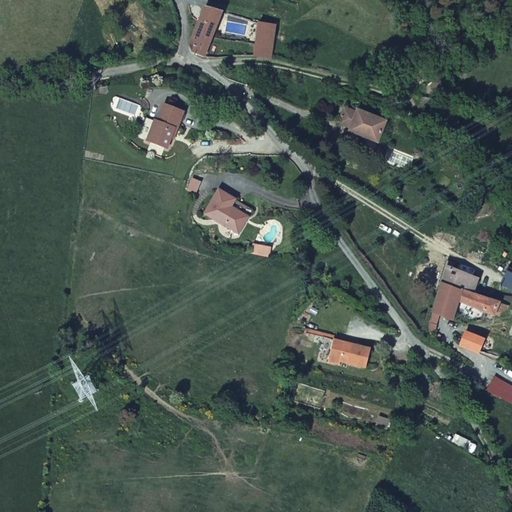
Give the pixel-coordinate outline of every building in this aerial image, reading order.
[(208,58),(225,14),(208,8),(204,19),(193,46),(196,54),(208,58)] [(273,62),(277,28),(261,26),(257,60),(273,62)] [(175,125),(178,126),(185,109),(165,100),(158,118),(146,112),(138,132),(167,144),(171,135),(175,125)] [(345,108),(339,123),(352,128),(351,131),(379,143),(388,122),(360,111),(359,113),(345,108)] [(218,188),(206,210),(221,218),(220,220),(239,230),(251,207),(218,188)] [(270,244),(254,241),(252,249),(269,251),(270,244)] [(444,280),(473,291),(477,277),(454,266),(455,263),(449,260),(444,280)] [(511,304),(500,301),(477,293),(473,291),(444,280),(435,313),(460,321),(462,317),(457,315),(460,303),(496,316),(497,313),(511,310),(511,308),(511,304)] [(463,345),(483,353),(489,339),(468,331),(463,345)] [(374,348),(347,340),(336,337),(330,360),(340,363),(341,360),(368,368),(374,348)]
